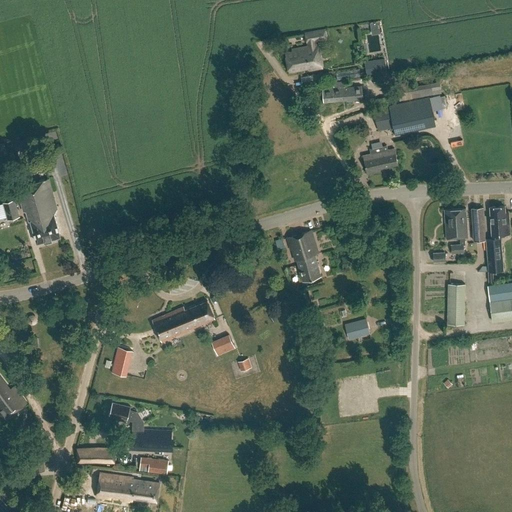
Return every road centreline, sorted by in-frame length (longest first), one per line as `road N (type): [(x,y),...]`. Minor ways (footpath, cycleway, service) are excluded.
road 1 (unclassified): [(422,511),(412,451),(416,192)]
road 2 (tertiary): [(110,271),(361,198),(416,192)]
road 3 (track): [(361,198),(321,123),(265,53),(284,41)]
road 4 (unclassified): [(66,459),(110,271)]
road 5 (residential): [(66,459),(0,352)]
